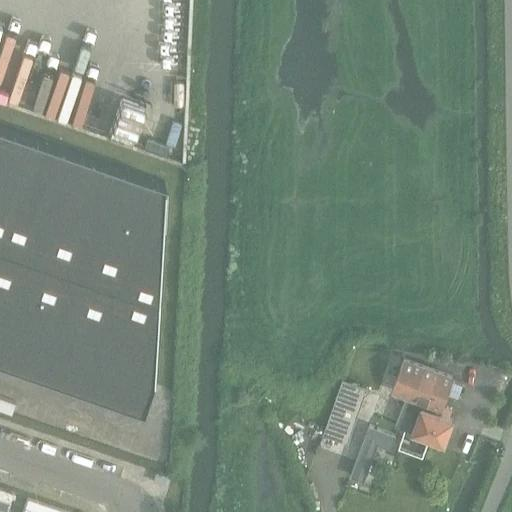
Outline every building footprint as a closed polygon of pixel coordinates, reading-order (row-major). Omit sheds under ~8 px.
[(153,381),(165,182),(0,124),(0,359),(143,410),(153,381)] [(453,377),(404,359),(393,390),(442,408),(453,377)] [(454,419),(418,407),(409,431),(445,443),(454,419)] [(370,426),(351,476),(364,481),(378,444),(390,448),(395,435),(370,426)] [(165,486),(167,477),(156,473),(153,482),(165,486)]
